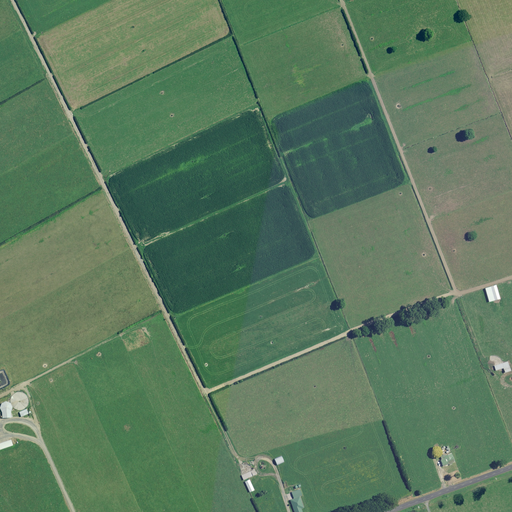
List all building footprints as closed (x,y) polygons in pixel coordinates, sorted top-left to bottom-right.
[(499,299),(495,286),(485,289),(488,302),(499,299)] [(510,371),(507,362),(494,366),(495,371),(503,368),(504,373),(510,371)] [(0,409),(2,413),(2,418),(11,418),(11,412),(12,407),(9,403),(5,401),(1,404),(0,406),(0,409)] [(0,449),(13,446),(11,441),(0,444),(0,449)] [(446,456),(445,454),(440,456),(441,460),(440,460),(442,467),(449,464),(449,466),(452,465),(451,463),(454,462),(451,454),(446,456)] [(283,463),(281,456),(274,459),(277,466),(280,464),(283,463)] [(251,471),(249,468),(247,469),(249,472),(241,476),(243,480),(256,475),(254,470),(251,471)] [(254,490),(249,480),(245,482),(249,493),(254,490)] [(303,508),(299,497),(290,500),(294,511),(301,511),(301,509),(303,508)]
